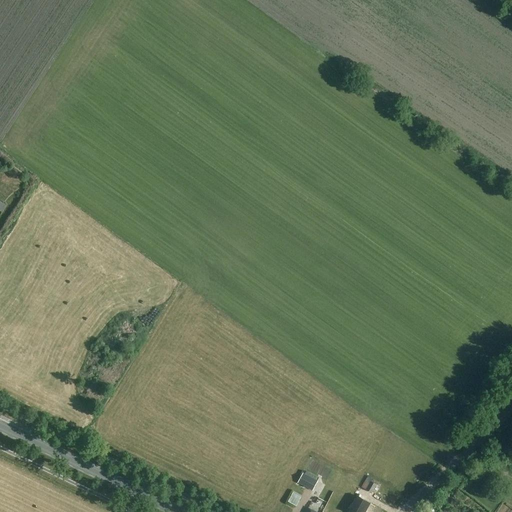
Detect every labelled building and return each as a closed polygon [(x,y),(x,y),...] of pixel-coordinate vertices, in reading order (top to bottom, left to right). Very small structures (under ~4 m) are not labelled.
[(71,476),(73,470),(64,467),(62,473),(71,476)] [(313,491),(318,481),(303,473),(298,484),(313,491)] [(373,493),(377,485),(372,482),(374,479),(368,476),(362,488),(373,493)] [(281,491),(298,497),(300,491),(283,485),(281,491)] [(105,486),(106,498),(114,497),(113,486),(105,486)] [(350,511),(364,511),(370,503),(358,497),(349,511),(350,511)] [(282,511),(286,501),(276,498),(272,507),(282,511)]
